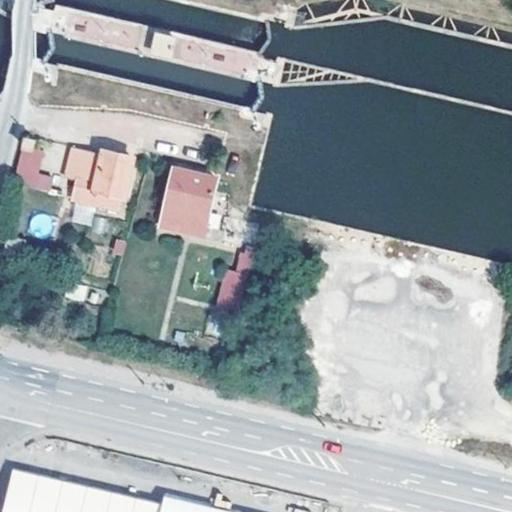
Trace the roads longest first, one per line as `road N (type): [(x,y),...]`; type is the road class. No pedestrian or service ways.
road 1 (secondary): [(511,508),(0,386)]
road 2 (unclassified): [(0,167),(23,70),(26,0)]
